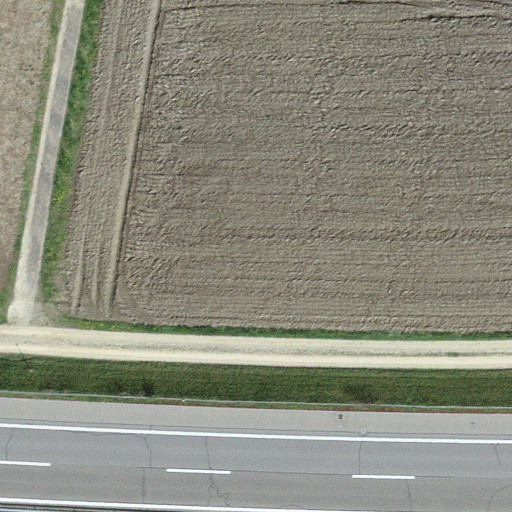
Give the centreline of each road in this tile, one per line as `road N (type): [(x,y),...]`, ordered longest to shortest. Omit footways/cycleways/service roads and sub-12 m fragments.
road 1 (motorway): [(511,479),(0,461)]
road 2 (track): [(17,341),(330,361),(511,362)]
road 3 (track): [(74,0),(17,341)]
